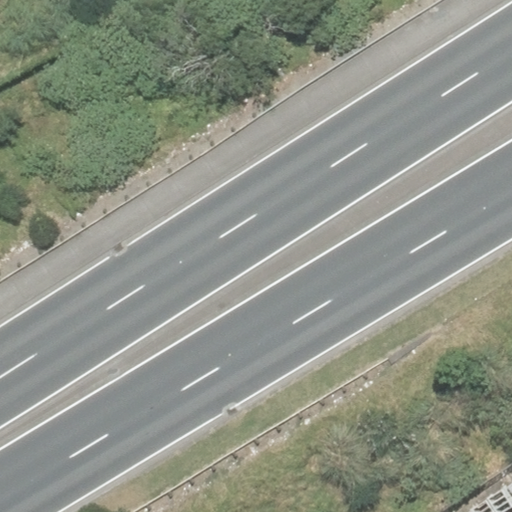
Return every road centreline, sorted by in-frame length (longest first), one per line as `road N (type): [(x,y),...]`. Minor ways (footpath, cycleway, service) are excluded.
road 1 (primary): [(0,376),(511,52)]
road 2 (primary): [(511,205),(0,504)]
